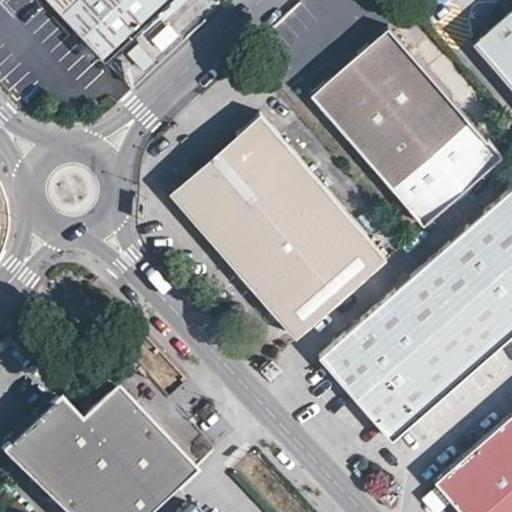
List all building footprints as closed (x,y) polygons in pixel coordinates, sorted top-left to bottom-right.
[(170,0),(45,0),(103,62),(170,0)] [(511,6),(474,41),(511,83),(511,6)] [(311,93),(425,221),(503,153),(389,24),(311,93)] [(174,187),(298,333),(388,253),(263,112),(239,132),(250,146),(217,174),(206,161),(174,187)] [(239,132),(206,161),(217,174),(250,146),(239,132)] [(511,188),(323,351),(395,435),(511,332),(511,188)] [(198,383),(180,388),(186,409),(204,404),(198,383)] [(78,425),(56,403),(10,449),(69,511),(151,511),(193,474),(113,391),(78,425)] [(511,511),(511,411),(438,477),(468,511),(511,511)] [(201,511),(190,500),(178,511),(201,511)]
